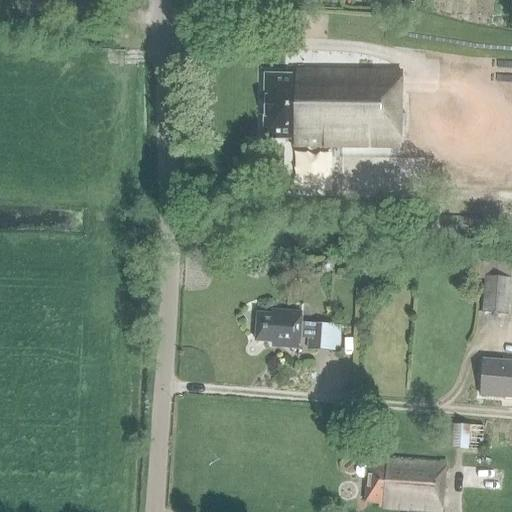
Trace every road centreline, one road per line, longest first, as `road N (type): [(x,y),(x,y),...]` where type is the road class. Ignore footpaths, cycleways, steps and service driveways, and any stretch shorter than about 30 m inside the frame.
road 1 (tertiary): [(154,511),(169,249),(163,0)]
road 2 (track): [(163,385),(511,415)]
road 3 (track): [(0,10),(163,19)]
